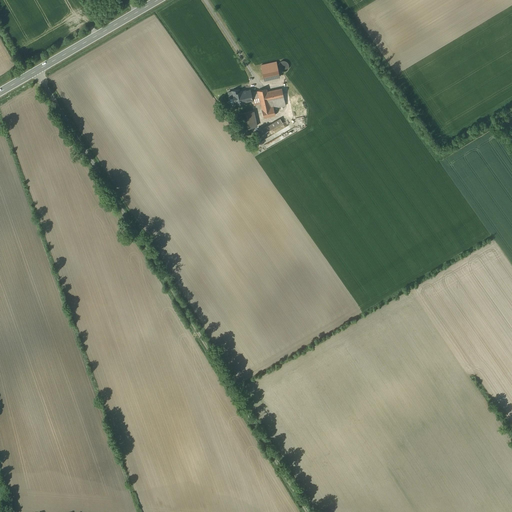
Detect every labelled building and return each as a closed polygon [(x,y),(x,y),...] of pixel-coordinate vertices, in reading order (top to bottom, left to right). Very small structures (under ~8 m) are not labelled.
[(278,66),(278,67),(278,68),(279,69),(279,70),(280,70),(281,71),(282,71),(283,71),(284,71),(285,71),(286,71),(287,70),(288,69),(288,68),(289,67),(289,66),(289,65),(288,64),(288,63),(287,62),(286,62),(286,61),(285,61),(284,61),(283,61),(282,61),(281,61),(280,62),(279,63),(279,64),(278,64),(278,65),(278,66)] [(261,65),(264,80),(280,77),(276,62),(261,65)] [(261,104),(264,117),(275,115),(274,108),(286,106),(282,89),(267,92),(266,89),(258,90),(258,91),(259,96),(261,104)] [(252,98),(259,96),(258,91),(251,92),(250,90),(243,92),(243,91),(238,92),(240,103),(244,102),(249,101),(253,100),(252,98)] [(259,96),(252,98),(253,100),(254,105),(261,104),(259,96)] [(290,103),(292,103),(295,119),(303,117),(300,101),(301,101),(300,96),(289,98),(290,103)] [(253,111),(239,114),(242,129),(257,126),(253,111)] [(280,119),(259,131),(261,135),(282,123),(280,119)]
